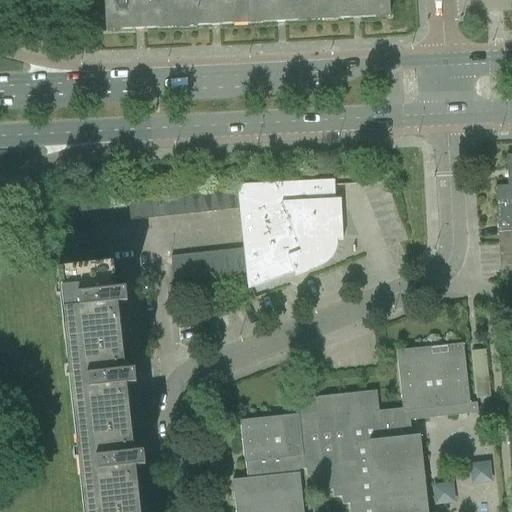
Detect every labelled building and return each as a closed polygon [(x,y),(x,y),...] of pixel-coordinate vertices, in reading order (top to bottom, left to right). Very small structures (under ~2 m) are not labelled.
[(175,27),(173,0),(103,0),(105,31),(175,27)] [(244,0),(173,0),(175,27),(245,24),(244,0)] [(317,0),(244,0),(245,24),(319,20),(317,0)] [(387,0),(317,0),(319,20),(389,17),(387,0)] [(511,155),(505,156),(507,186),(495,187),(497,232),(511,230),(511,155)] [(243,250),(245,274),(247,290),(293,273),(294,277),(308,272),(308,271),(316,268),(318,267),(320,266),(323,264),(325,263),(327,261),(328,260),(330,258),(331,256),(333,253),(333,254),(334,252),(335,250),(336,247),(336,245),(336,243),(336,241),(342,241),(340,200),(334,200),(333,181),(236,186),(239,210),(243,250)] [(227,211),(239,210),(236,186),(224,187),(227,211)] [(215,212),(227,211),(224,187),(212,188),(215,212)] [(203,214),(215,212),(212,188),(200,190),(203,214)] [(191,215),(203,214),(200,190),(188,191),(191,215)] [(179,216),(191,215),(188,191),(176,192),(179,216)] [(167,218),(179,216),(176,192),(164,194),(167,218)] [(155,219),(167,218),(164,194),(152,195),(155,219)] [(143,220),(155,219),(152,195),(140,196),(143,220)] [(131,221),(143,220),(140,196),(128,198),(131,221)] [(119,223),(131,221),(128,198),(117,199),(119,223)] [(107,224),(119,223),(117,199),(105,200),(107,224)] [(95,225),(107,224),(105,200),(93,202),(95,225)] [(83,227),(95,225),(93,202),(81,203),(83,227)] [(71,228),(83,227),(81,203),(69,204),(71,228)] [(511,243),(511,230),(497,232),(498,245),(511,243)] [(511,256),(511,243),(498,245),(499,257),(511,256)] [(233,275),(245,274),(243,250),(231,251),(233,275)] [(221,276),(233,275),(231,251),(219,252),(221,276)] [(209,278),(221,276),(219,252),(207,254),(209,278)] [(197,279),(209,278),(207,254),(195,255),(197,279)] [(185,281),(197,279),(195,255),(183,256),(185,281)] [(173,282),(185,281),(183,256),(171,258),(173,282)] [(511,256),(499,257),(499,270),(511,269),(511,256)] [(72,268),(57,270),(65,351),(119,345),(115,306),(127,305),(125,290),(115,291),(114,280),(112,264),(75,268),(72,268)] [(511,269),(499,270),(500,283),(511,282),(511,269)] [(313,408),(296,410),(297,415),(239,421),(244,464),(245,463),(247,479),(231,481),(234,505),(234,511),(427,511),(426,505),(419,435),(411,436),(409,420),(477,412),(476,402),(469,403),(462,343),(395,350),(402,408),(378,411),(376,391),(312,397),(313,408)] [(119,345),(65,351),(74,432),(128,427),(123,387),(135,386),(134,371),(122,372),(120,362),(119,345)] [(484,351),(470,352),(476,400),(489,398),(484,351)] [(128,427),(74,432),(82,505),(82,511),(96,511),(136,508),(136,505),(132,469),(144,468),(143,453),(130,455),(129,444),(128,435),(128,427)] [(435,484),(436,502),(454,501),(453,484),(435,484)]
